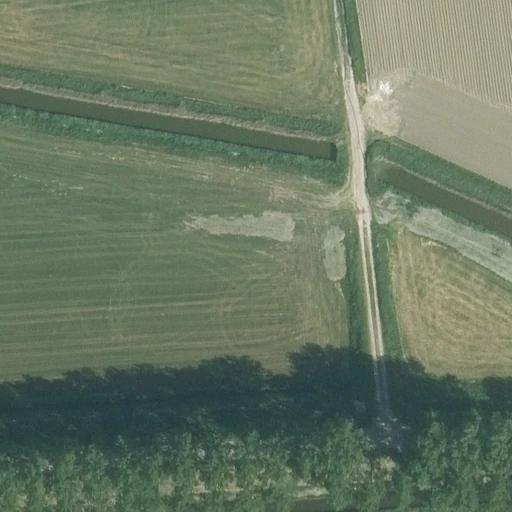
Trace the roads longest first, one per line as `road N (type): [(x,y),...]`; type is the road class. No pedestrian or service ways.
road 1 (unclassified): [(511,436),(0,467)]
road 2 (track): [(385,440),(351,95)]
